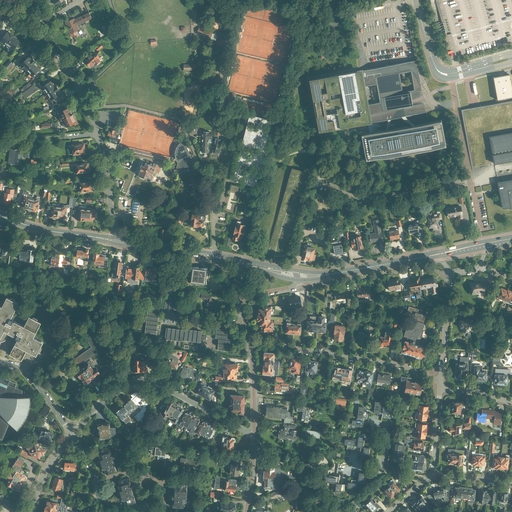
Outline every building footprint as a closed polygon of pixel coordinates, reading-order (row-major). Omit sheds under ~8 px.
[(511,0),(436,0),(437,0),(436,1),(442,23),(443,23),(446,32),(442,33),(438,34),(447,67),(457,64),(511,49),(511,0)] [(79,30),(77,25),(92,18),(89,13),(74,20),(74,19),(65,23),(68,30),(72,37),(74,36),(75,38),(76,37),(77,37),(77,36),(79,36),(77,31),(79,30)] [(199,27),(197,34),(210,39),(212,32),(199,27)] [(7,46),(14,36),(10,33),(10,34),(7,32),(7,33),(6,33),(6,32),(5,33),(5,34),(5,35),(0,41),(7,46)] [(225,36),(218,34),(216,44),(223,45),(225,36)] [(14,36),(7,46),(14,51),(18,45),(19,45),(21,42),(17,39),(17,38),(14,37),(14,36)] [(94,53),(85,61),(90,66),(95,62),(96,64),(99,60),(98,59),(100,58),(94,53)] [(27,71),(35,63),(36,62),(30,56),(22,64),(20,62),(17,65),(19,67),(20,66),(22,68),(23,67),(27,71)] [(2,69),(4,72),(12,64),(13,63),(9,60),(4,66),(5,66),(2,69)] [(37,66),(35,63),(27,71),(30,74),(29,75),(31,77),(29,78),(31,80),(35,77),(33,75),(39,70),(36,67),(37,66)] [(319,132),(357,125),(359,125),(380,121),(407,116),(406,107),(413,106),(412,101),(410,93),(403,94),(400,74),(398,63),(309,79),(319,132)] [(12,64),(4,72),(2,75),(5,78),(14,67),(12,64)] [(494,78),(493,78),(497,98),(497,100),(511,97),(511,86),(510,75),(509,75),(510,78),(501,79),(494,80),(494,78)] [(40,79),(32,85),(22,93),(26,98),(33,92),(32,91),(36,88),(35,87),(37,86),(39,89),(42,87),(46,94),(55,87),(53,84),(52,85),(50,82),(43,86),(41,83),(42,82),(40,79)] [(29,82),(23,88),(20,90),(22,93),(32,85),(29,82)] [(57,87),(55,87),(46,94),(50,100),(48,102),(52,108),(57,104),(55,102),(54,103),(52,100),(60,94),(58,91),(59,90),(57,87)] [(461,110),(475,187),(498,183),(499,188),(499,191),(503,208),(510,207),(510,208),(511,207),(511,100),(461,110)] [(58,112),(62,120),(73,115),(73,114),(71,111),(70,111),(69,108),(65,110),(65,109),(61,111),(60,109),(54,111),(55,114),(58,112)] [(73,115),(62,120),(65,127),(67,126),(67,127),(72,125),(74,124),(77,123),(75,118),(73,115)] [(441,120),(399,128),(382,131),(381,130),(378,131),(378,127),(381,126),(380,121),(359,125),(357,125),(357,128),(356,128),(357,132),(358,131),(359,137),(361,136),(366,161),(446,146),(441,120)] [(109,131),(108,135),(113,136),(113,137),(109,136),(108,140),(116,142),(117,138),(114,137),(114,136),(115,137),(116,133),(117,131),(114,130),(111,129),(110,131),(109,131)] [(244,183),(249,185),(256,187),(257,181),(269,135),(266,134),(266,131),(265,131),(264,133),(246,129),(233,181),(241,183),(242,178),(245,179),(244,183)] [(203,132),(202,143),(202,152),(208,152),(209,143),(211,143),(211,139),(212,139),(212,133),(209,133),(209,132),(203,132)] [(221,136),(215,135),(212,144),(214,145),(214,147),(213,147),(213,149),(212,149),(212,150),(212,151),(212,154),(218,155),(221,145),(222,146),(223,143),(220,142),(221,140),(220,139),(221,136)] [(185,142),(184,142),(181,144),(179,147),(177,150),(177,154),(177,158),(179,161),(179,163),(178,163),(176,168),(195,167),(185,142)] [(79,155),(79,153),(86,152),(85,148),(84,148),(84,144),(81,144),(80,143),(76,144),(76,145),(72,145),(72,144),(69,144),(69,146),(68,146),(68,151),(70,151),(70,155),(73,154),(73,155),(79,155)] [(11,149),(8,163),(19,164),(20,156),(22,157),(23,151),(16,150),(16,149),(14,149),(11,149)] [(150,165),(146,163),(142,162),(134,158),(130,168),(119,164),(114,177),(124,181),(120,191),(122,192),(133,196),(134,197),(139,187),(149,191),(156,173),(159,173),(161,166),(154,163),(153,165),(150,164),(150,165)] [(74,173),(88,172),(88,171),(89,171),(88,164),(87,165),(87,164),(84,164),(80,164),(80,165),(76,165),(76,164),(73,164),(74,173)] [(272,241),(270,245),(286,250),(298,205),(298,204),(307,172),(292,168),(285,192),(272,241)] [(187,186),(187,189),(196,188),(196,185),(197,185),(198,185),(197,183),(199,183),(198,180),(197,180),(197,178),(196,179),(196,176),(195,176),(195,174),(189,175),(189,176),(188,177),(189,179),(188,179),(189,185),(187,186)] [(91,186),(91,181),(88,182),(87,181),(84,182),(80,183),(80,184),(77,184),(78,192),(81,191),(81,193),(86,192),(86,191),(93,190),(93,186),(91,186)] [(196,190),(196,188),(187,189),(187,192),(189,191),(190,197),(191,197),(191,200),(192,200),(192,203),(198,202),(198,199),(199,199),(198,196),(199,196),(199,195),(200,195),(199,191),(198,191),(198,190),(196,190)] [(7,193),(5,193),(4,203),(10,204),(11,197),(13,197),(14,190),(7,189),(7,193)] [(24,209),(29,210),(32,198),(33,196),(28,195),(29,192),(24,191),(23,192),(23,193),(22,198),(23,199),(21,205),(22,205),(22,207),(24,208),(24,209)] [(36,199),(32,198),(29,210),(33,211),(34,210),(36,211),(37,209),(39,203),(38,203),(40,197),(37,196),(36,199)] [(59,206),(57,218),(63,219),(63,218),(65,218),(66,207),(69,208),(69,207),(72,207),(73,203),(73,198),(70,197),(69,205),(68,205),(67,206),(62,205),(62,207),(59,206)] [(86,203),(86,207),(85,208),(86,208),(85,220),(92,221),(93,217),(95,217),(96,217),(97,212),(96,212),(96,211),(94,211),(94,210),(91,210),(91,208),(88,208),(88,205),(92,205),(92,203),(92,202),(92,198),(86,198),(86,203)] [(57,218),(59,206),(59,205),(55,204),(52,204),(52,205),(50,216),(52,217),(52,218),(57,218)] [(79,206),(78,208),(77,219),(78,220),(78,221),(83,221),(84,220),(85,220),(86,208),(85,208),(86,207),(79,206)] [(461,206),(446,209),(447,213),(448,212),(449,216),(458,215),(458,217),(459,217),(459,219),(462,218),(462,214),(461,206)] [(428,221),(427,221),(429,228),(433,227),(433,228),(437,228),(435,220),(442,219),(441,213),(440,211),(437,211),(437,214),(434,215),(434,217),(428,218),(428,221)] [(196,228),(201,228),(202,226),(203,222),(204,222),(204,220),(205,221),(206,215),(206,212),(202,212),(202,215),(201,215),(200,216),(198,215),(192,214),(191,219),(192,219),(192,220),(191,220),(190,221),(190,223),(191,224),(191,226),(196,227),(196,228)] [(415,224),(408,225),(409,233),(415,232),(415,233),(419,232),(418,228),(419,228),(419,226),(418,226),(418,225),(419,225),(418,222),(422,221),(420,215),(417,215),(418,220),(417,221),(417,222),(414,222),(415,224)] [(380,242),(383,241),(382,232),(380,232),(378,220),(374,221),(376,233),(369,234),(370,239),(370,240),(371,242),(380,240),(380,242)] [(237,222),(236,223),(232,240),(238,241),(239,237),(244,238),(245,234),(246,231),(244,231),(245,225),(241,224),(241,223),(241,222),(240,221),(238,221),(237,221),(237,222)] [(173,239),(174,233),(170,232),(170,229),(165,229),(165,230),(161,229),(161,230),(159,230),(158,230),(158,231),(158,232),(159,232),(160,233),(160,238),(164,239),(164,238),(166,238),(173,239)] [(334,242),(331,243),(332,249),(334,249),(335,254),(335,253),(343,252),(343,253),(342,245),(345,245),(344,238),(346,238),(346,235),(343,236),(342,229),(337,230),(339,236),(339,239),(338,239),(336,241),(334,241),(334,242)] [(390,234),(391,239),(399,238),(397,229),(389,231),(389,229),(386,229),(387,234),(390,234)] [(358,248),(362,247),(360,236),(356,237),(355,235),(352,236),(353,241),(351,241),(352,243),(351,243),(352,245),(352,247),(354,246),(354,249),(355,250),(356,250),(357,250),(357,249),(358,249),(358,248)] [(307,258),(314,260),(315,255),(313,254),(315,249),(310,247),(312,243),(308,242),(307,245),(305,245),(303,251),(304,252),(302,257),(307,259),(307,258)] [(0,254),(2,255),(2,257),(8,257),(8,255),(7,255),(8,248),(7,247),(7,245),(8,243),(0,243),(0,245),(0,254)] [(77,254),(76,257),(78,257),(77,260),(77,262),(83,262),(83,261),(88,261),(88,258),(87,258),(87,256),(88,252),(89,252),(89,250),(88,250),(87,250),(86,250),(86,251),(86,252),(82,251),(82,249),(82,248),(79,248),(78,250),(78,251),(78,254),(77,254)] [(33,261),(34,256),(34,250),(29,249),(28,252),(26,252),(26,250),(21,249),(21,251),(20,251),(20,260),(23,261),(23,260),(26,260),(28,260),(27,260),(33,261)] [(59,267),(60,255),(56,254),(56,256),(53,256),(52,258),(52,259),(50,258),(50,262),(52,262),(51,265),(55,266),(54,266),(59,267)] [(100,267),(108,268),(110,258),(105,257),(106,255),(104,255),(99,254),(99,255),(98,254),(95,254),(94,255),(93,259),(95,259),(95,263),(100,264),(100,267)] [(65,255),(60,255),(59,267),(63,267),(67,267),(67,264),(69,264),(69,261),(67,261),(67,260),(68,257),(65,257),(65,255)] [(113,273),(112,278),(119,279),(120,274),(120,273),(122,273),(123,266),(121,266),(122,262),(120,262),(120,260),(117,260),(117,262),(116,262),(114,274),(113,273)] [(127,268),(126,278),(128,278),(127,283),(130,283),(138,284),(138,279),(139,276),(139,271),(139,268),(138,268),(138,266),(135,266),(135,267),(134,267),(128,267),(128,268),(127,268)] [(190,276),(190,282),(190,283),(199,283),(199,284),(206,284),(206,275),(207,275),(207,268),(201,268),(201,267),(199,267),(191,267),(191,276),(190,276)] [(139,276),(138,279),(145,280),(152,280),(152,277),(159,278),(159,271),(157,271),(158,268),(153,268),(153,269),(146,268),(146,273),(141,272),(142,271),(139,271),(139,276)] [(3,275),(3,281),(5,281),(9,282),(9,279),(15,280),(15,281),(15,282),(21,283),(21,282),(21,277),(15,276),(16,274),(10,274),(9,276),(3,275)] [(414,279),(409,280),(411,292),(415,291),(415,290),(423,288),(422,279),(419,280),(419,277),(414,278),(414,279)] [(422,279),(423,288),(431,287),(432,293),(436,292),(435,287),(437,287),(436,279),(434,279),(434,277),(422,279)] [(399,279),(388,281),(389,290),(400,288),(399,279)] [(470,291),(470,294),(485,291),(486,291),(489,291),(491,289),(491,287),(490,285),(489,285),(487,285),(487,284),(486,284),(485,284),(484,283),(481,283),(480,283),(475,283),(475,284),(474,284),(473,283),(470,284),(471,287),(470,287),(471,291),(470,291)] [(503,300),(508,290),(507,290),(507,289),(505,289),(504,289),(501,288),(497,298),(499,299),(500,298),(503,300)] [(373,291),(370,291),(370,289),(357,291),(359,300),(363,299),(363,297),(373,296),(373,292),(373,291)] [(346,290),(334,292),(336,300),(348,297),(346,290)] [(509,303),(511,296),(511,290),(511,291),(508,290),(503,300),(509,302),(509,303)] [(201,293),(201,298),(207,299),(207,302),(206,302),(206,303),(208,304),(207,309),(211,310),(212,309),(218,310),(218,308),(219,308),(219,305),(219,303),(215,302),(215,301),(211,300),(212,296),(209,296),(209,294),(201,293)] [(4,338),(5,337),(7,338),(9,333),(12,335),(14,336),(14,335),(15,336),(15,337),(15,339),(17,339),(10,354),(14,356),(13,357),(18,360),(18,358),(22,360),(27,351),(36,356),(39,351),(40,352),(42,348),(41,347),(44,342),(34,337),(41,322),(37,320),(38,319),(33,317),(33,318),(29,316),(24,326),(18,323),(15,321),(14,321),(14,320),(13,318),(12,317),(19,303),(15,301),(15,299),(11,297),(10,298),(7,297),(2,306),(0,305),(0,339),(4,339),(4,338)] [(293,308),(302,307),(300,297),(288,299),(289,302),(287,302),(288,307),(293,306),(293,308)] [(419,310),(416,308),(409,306),(407,314),(412,315),(410,322),(407,321),(405,328),(406,329),(404,333),(404,336),(410,338),(425,343),(428,336),(425,335),(427,328),(426,327),(427,324),(426,323),(427,319),(429,320),(430,317),(418,313),(419,310)] [(270,317),(271,308),(263,307),(263,310),(259,309),(259,310),(257,310),(256,311),(256,314),(257,315),(258,315),(258,320),(260,320),(264,321),(265,318),(270,319),(270,317)] [(312,332),(312,331),(316,331),(317,316),(315,316),(315,313),(310,312),(310,316),(310,320),(308,320),(307,331),(309,331),(309,332),(312,332)] [(319,316),(317,316),(316,331),(320,331),(321,332),(323,332),(324,332),(325,332),(326,320),(325,320),(325,316),(324,316),(325,313),(322,313),(321,316),(319,316)] [(264,321),(260,320),(260,325),(259,325),(259,329),(259,330),(261,330),(262,330),(263,331),(265,331),(266,330),(267,330),(272,330),(272,325),(273,325),(273,321),(270,321),(270,319),(274,319),(274,323),(275,323),(275,324),(282,324),(283,317),(270,317),(270,319),(265,318),(264,321)] [(290,323),(291,320),(286,319),(286,325),(287,325),(286,328),(286,329),(285,333),(293,334),(294,324),(294,323),(290,323)] [(470,330),(472,330),(472,322),(475,322),(475,319),(472,319),(464,319),(464,320),(460,320),(460,321),(459,321),(459,324),(460,325),(460,327),(461,327),(460,329),(463,333),(466,332),(467,333),(471,331),(470,330)] [(297,324),(294,324),(293,334),(301,334),(301,330),(301,329),(301,324),(297,323),(297,324)] [(345,326),(335,324),(334,332),(332,332),(332,334),(334,334),(334,339),(333,339),(343,340),(344,335),(345,326)] [(369,341),(370,331),(366,331),(366,333),(364,333),(363,333),(362,332),(361,332),(360,332),(360,333),(359,332),(359,334),(358,333),(358,336),(358,342),(361,343),(362,344),(363,344),(364,344),(364,343),(367,344),(368,341),(369,341)] [(383,347),(383,346),(390,347),(391,345),(391,344),(392,337),(391,337),(392,333),(385,331),(384,337),(380,337),(379,345),(379,346),(380,347),(382,348),(383,347)] [(100,358),(102,357),(103,358),(107,355),(93,334),(86,339),(92,347),(70,362),(75,369),(80,365),(82,368),(77,371),(81,377),(85,384),(86,383),(86,384),(87,383),(90,382),(90,380),(91,380),(90,379),(92,378),(93,379),(94,379),(95,379),(97,378),(98,377),(98,376),(97,374),(99,373),(97,369),(96,369),(95,368),(92,370),(92,369),(95,367),(91,360),(87,362),(89,364),(85,367),(82,363),(96,353),(100,358)] [(424,347),(425,343),(410,338),(410,339),(409,339),(409,341),(409,342),(405,341),(403,347),(402,347),(401,350),(402,351),(402,352),(403,352),(404,353),(405,353),(406,353),(407,353),(416,356),(417,357),(418,357),(419,357),(420,357),(421,358),(421,356),(422,357),(422,356),(424,357),(425,356),(426,356),(427,352),(426,351),(427,350),(424,349),(424,347)] [(282,361),(279,361),(274,361),(274,358),(276,358),(276,353),(265,352),(264,353),(263,353),(263,354),(263,355),(263,356),(263,357),(264,357),(264,358),(264,364),(279,365),(282,365),(282,361)] [(162,363),(174,369),(178,362),(177,361),(178,359),(169,354),(168,357),(166,360),(164,359),(162,363)] [(290,368),(289,371),(294,371),(293,372),(299,373),(301,362),(299,362),(300,359),(295,358),(295,357),(293,357),(292,357),(290,364),(290,365),(290,366),(290,367),(290,368)] [(465,372),(467,373),(468,361),(468,358),(461,357),(460,364),(456,364),(456,365),(456,366),(456,367),(456,368),(456,371),(455,372),(455,373),(456,374),(455,379),(461,379),(461,377),(465,377),(465,372)] [(135,371),(146,371),(146,366),(145,366),(145,365),(145,361),(145,358),(140,358),(140,360),(135,360),(135,364),(135,367),(133,367),(133,371),(135,371)] [(306,370),(306,371),(305,376),(308,377),(309,372),(311,372),(311,374),(315,375),(315,373),(316,373),(316,372),(317,372),(317,368),(318,362),(312,361),(311,360),(309,359),(308,360),(306,368),(305,370),(306,370)] [(279,365),(264,364),(263,368),(262,369),(262,370),(261,371),(262,372),(262,373),(263,374),(278,375),(279,366),(282,366),(282,365),(279,365)] [(475,368),(474,380),(475,380),(476,381),(477,381),(477,380),(479,380),(482,381),(482,380),(486,381),(486,380),(487,379),(487,376),(486,375),(487,370),(482,369),(481,368),(481,365),(475,365),(475,368)] [(188,366),(188,367),(187,368),(184,367),(181,373),(182,373),(180,378),(185,380),(183,382),(186,383),(189,385),(191,379),(193,380),(197,371),(191,369),(192,367),(191,367),(189,366),(188,366)] [(333,379),(342,380),(342,377),(343,369),(341,368),(335,367),(333,377),(333,379)] [(342,377),(342,380),(350,382),(351,380),(352,370),(347,369),(346,369),(343,369),(342,377)] [(495,375),(495,384),(496,384),(498,384),(499,384),(502,384),(507,384),(508,383),(508,380),(508,379),(508,375),(511,375),(510,375),(511,370),(498,369),(498,371),(497,371),(496,371),(496,372),(496,374),(495,374),(496,374),(496,375),(495,375)] [(236,377),(236,370),(222,372),(222,375),(223,375),(224,378),(225,378),(230,377),(231,377),(231,379),(236,379),(236,377)] [(360,384),(360,381),(363,382),(365,372),(364,372),(363,371),(362,372),(361,372),(361,371),(359,371),(356,383),(360,384)] [(370,387),(373,373),(369,372),(368,372),(367,371),(366,372),(365,372),(363,382),(363,385),(368,386),(370,387)] [(382,385),(383,382),(389,383),(391,376),(384,375),(384,374),(383,374),(383,375),(379,374),(377,384),(382,385)] [(0,438),(3,440),(9,424),(10,423),(17,429),(18,428),(21,425),(23,422),(25,419),(27,416),(28,412),(29,408),(30,405),(31,401),(31,397),(23,397),(23,390),(15,387),(17,383),(0,376),(0,438)] [(196,376),(195,378),(193,383),(196,385),(198,379),(199,379),(200,379),(201,378),(196,376)] [(400,386),(399,390),(409,392),(419,394),(420,392),(421,393),(421,390),(420,390),(421,388),(422,388),(422,385),(421,385),(421,383),(411,382),(411,381),(411,378),(408,378),(408,377),(402,376),(400,386)] [(275,391),(292,394),(293,389),(289,388),(289,384),(282,383),(282,385),(275,384),(274,390),(274,391),(275,391)] [(208,387),(204,385),(205,385),(204,384),(203,385),(201,384),(196,393),(199,395),(200,394),(203,396),(208,387)] [(208,387),(203,396),(211,400),(212,397),(211,396),(214,391),(212,389),(212,388),(208,386),(208,387)] [(128,402),(124,406),(138,421),(140,420),(141,421),(144,419),(142,417),(144,415),(145,415),(143,413),(145,411),(146,408),(147,407),(145,406),(148,404),(148,403),(148,402),(148,401),(148,400),(147,400),(147,399),(147,398),(146,397),(146,396),(145,395),(144,395),(143,394),(142,393),(138,392),(137,392),(136,393),(135,393),(134,393),(133,393),(133,394),(132,394),(131,395),(133,397),(131,398),(130,397),(129,397),(126,399),(126,400),(128,402)] [(244,403),(244,396),(230,395),(229,405),(231,405),(230,411),(236,411),(236,410),(239,411),(238,413),(243,414),(244,403)] [(170,417),(177,404),(173,402),(173,403),(169,401),(168,402),(167,404),(167,406),(168,406),(165,411),(163,411),(161,414),(166,417),(167,415),(170,417)] [(373,412),(382,413),(383,406),(380,406),(380,404),(381,402),(376,401),(376,405),(373,405),(373,412)] [(452,402),(451,407),(453,407),(452,412),(462,414),(463,406),(461,406),(461,403),(452,402)] [(182,406),(177,404),(170,417),(174,419),(173,421),(178,423),(180,420),(179,419),(180,415),(181,413),(182,413),(183,412),(183,411),(184,409),(181,408),(182,406)] [(309,406),(303,405),(297,404),(296,411),(302,412),(301,420),(308,422),(309,413),(308,412),(309,406)] [(266,416),(284,419),(284,423),(289,423),(291,424),(291,417),(292,415),(292,412),(287,411),(288,408),(267,405),(266,416)] [(417,409),(416,412),(418,412),(418,413),(428,414),(428,413),(429,412),(429,411),(428,410),(428,409),(428,406),(417,405),(416,409),(417,409)] [(138,421),(124,406),(120,409),(119,407),(117,407),(115,410),(115,411),(116,412),(116,413),(117,413),(123,420),(128,425),(135,424),(138,421)] [(390,407),(383,406),(382,413),(382,416),(389,417),(389,413),(391,413),(393,414),(394,409),(390,409),(390,407)] [(328,407),(327,413),(330,414),(343,420),(344,414),(331,408),(328,407)] [(364,418),(367,418),(368,411),(364,411),(364,409),(364,407),(360,407),(359,410),(358,410),(357,417),(364,418)] [(478,414),(477,421),(486,422),(486,418),(495,418),(494,424),(500,424),(501,413),(492,412),(492,411),(482,410),(482,414),(478,414)] [(187,427),(194,414),(190,412),(189,414),(187,412),(185,413),(184,416),(182,420),(180,419),(180,420),(178,423),(177,425),(182,428),(183,425),(187,427)] [(418,412),(416,412),(415,419),(426,420),(427,418),(427,417),(428,416),(428,415),(428,414),(418,413),(418,412)] [(195,432),(197,428),(196,427),(199,421),(199,419),(197,418),(198,416),(194,414),(187,427),(191,429),(189,433),(193,436),(195,432)] [(356,425),(355,427),(363,428),(364,418),(357,417),(356,420),(354,420),(353,420),(352,424),(356,425)] [(199,428),(197,428),(195,432),(200,435),(200,434),(203,436),(210,424),(207,422),(206,423),(204,422),(202,422),(199,428)] [(100,439),(111,438),(116,438),(115,427),(110,427),(110,423),(96,424),(96,425),(96,429),(99,429),(99,435),(100,439)] [(278,437),(278,438),(287,439),(288,431),(289,423),(284,423),(283,429),(279,428),(279,433),(277,432),(276,437),(278,437)] [(288,431),(287,439),(292,440),(292,441),(293,442),(295,442),(296,440),(298,440),(299,436),(297,436),(297,431),(294,431),(295,428),(296,428),(297,428),(297,425),(295,424),(291,424),(289,423),(288,431)] [(416,423),(415,430),(426,432),(427,431),(427,430),(428,429),(427,428),(427,427),(426,427),(427,425),(416,423)] [(449,428),(448,430),(449,431),(449,432),(453,432),(452,434),(459,434),(459,429),(465,430),(465,429),(470,430),(471,424),(464,424),(463,424),(458,423),(457,425),(453,425),(453,427),(450,426),(449,428)] [(210,424),(203,436),(204,435),(207,437),(206,438),(211,441),(214,437),(212,436),(216,430),(215,428),(213,427),(214,426),(210,424)] [(39,428),(37,433),(38,434),(37,437),(38,438),(49,441),(48,443),(50,443),(52,443),(52,440),(51,440),(53,433),(46,431),(45,432),(42,431),(42,430),(39,428)] [(304,429),(305,436),(320,438),(320,432),(304,429)] [(426,432),(415,430),(414,434),(414,437),(425,438),(425,435),(426,436),(426,435),(427,434),(427,433),(426,432)] [(228,437),(224,437),(222,436),(222,442),(224,442),(224,445),(221,445),(221,450),(223,450),(227,451),(228,451),(228,450),(232,451),(232,450),(235,450),(235,446),(233,446),(233,445),(233,443),(234,442),(235,442),(235,441),(235,440),(235,439),(235,438),(234,438),(233,438),(232,438),(231,438),(230,439),(228,438),(228,437)] [(354,446),(361,447),(364,447),(365,440),(363,440),(363,438),(359,437),(358,439),(355,439),(354,446)] [(354,446),(355,439),(348,438),(348,440),(346,439),(345,444),(347,444),(347,448),(354,449),(354,446)] [(217,444),(212,441),(208,449),(210,451),(211,450),(213,451),(217,444)] [(424,442),(414,441),(414,450),(423,450),(424,449),(424,448),(424,447),(424,442)] [(35,458),(36,458),(37,456),(39,457),(42,453),(43,454),(46,450),(45,450),(46,448),(36,442),(35,445),(31,442),(27,449),(29,450),(29,451),(30,451),(31,451),(30,452),(33,454),(32,456),(32,457),(33,457),(33,458),(34,458),(35,458)] [(399,458),(399,455),(403,456),(404,448),(404,446),(400,445),(396,444),(395,449),(394,449),(393,452),(395,453),(394,457),(395,457),(394,459),(398,460),(398,458),(399,458)] [(163,470),(164,470),(169,470),(170,461),(170,454),(165,454),(166,448),(158,447),(158,448),(157,448),(158,446),(157,446),(157,447),(149,446),(149,450),(151,450),(150,453),(155,454),(155,455),(157,455),(157,459),(164,460),(163,470)] [(101,449),(99,450),(101,454),(99,455),(103,469),(105,469),(106,474),(116,471),(115,466),(113,458),(116,457),(115,454),(112,455),(111,452),(110,447),(103,449),(103,447),(103,449),(101,449)] [(364,447),(361,447),(360,454),(363,454),(363,456),(368,457),(368,455),(370,455),(370,448),(364,447)] [(455,454),(456,450),(449,450),(449,454),(448,453),(448,455),(447,455),(446,457),(447,458),(447,459),(448,459),(449,459),(448,463),(455,464),(455,454)] [(460,454),(455,454),(455,464),(456,464),(457,465),(458,465),(459,464),(462,465),(463,454),(463,452),(460,452),(460,454)] [(500,468),(501,457),(496,457),(496,455),(493,454),(493,457),(492,468),(495,468),(496,468),(497,468),(498,468),(498,469),(499,469),(499,468),(500,468)] [(415,461),(412,460),(411,469),(416,470),(417,461),(419,461),(420,456),(415,455),(415,461)] [(501,457),(500,468),(501,469),(502,469),(503,469),(504,469),(505,469),(508,469),(509,458),(509,455),(506,455),(506,457),(501,457)] [(181,458),(181,457),(176,456),(175,463),(180,463),(180,466),(190,467),(190,465),(197,466),(197,464),(198,464),(198,461),(188,459),(188,458),(181,458)] [(423,464),(424,456),(420,456),(419,461),(417,461),(416,470),(422,471),(422,470),(424,470),(425,464),(423,464)] [(238,475),(238,474),(239,474),(239,473),(240,472),(240,471),(239,471),(239,470),(239,468),(239,466),(239,465),(239,464),(235,464),(235,463),(235,460),(223,458),(222,461),(225,462),(225,463),(232,464),(231,470),(231,473),(231,475),(238,475)] [(10,478),(7,483),(12,486),(11,488),(17,491),(19,488),(19,489),(22,484),(22,483),(24,481),(25,480),(27,478),(26,476),(20,472),(22,469),(21,468),(23,464),(24,463),(18,459),(17,461),(16,461),(15,463),(14,463),(14,464),(12,468),(10,467),(8,471),(11,473),(9,476),(10,478)] [(279,483),(280,480),(283,480),(284,470),(280,470),(281,468),(274,467),(266,467),(266,471),(264,471),(264,477),(264,480),(265,480),(265,486),(265,489),(272,489),(272,488),(276,489),(276,487),(277,487),(277,483),(279,483)] [(358,483),(365,484),(366,474),(359,473),(358,480),(358,483)] [(335,483),(338,483),(339,476),(329,475),(329,477),(327,477),(326,482),(328,482),(335,483)] [(59,492),(63,480),(56,477),(54,483),(52,489),(59,492)] [(225,481),(225,480),(226,478),(216,477),(214,488),(224,489),(225,481)] [(120,480),(119,481),(120,485),(119,486),(123,500),(124,500),(125,505),(136,502),(134,497),(132,489),(135,488),(135,485),(131,486),(130,483),(131,483),(129,478),(128,478),(126,479),(122,480),(122,478),(122,480),(120,480)] [(227,481),(225,480),(225,481),(224,489),(225,491),(228,491),(229,490),(235,491),(235,490),(237,490),(238,487),(236,486),(236,484),(236,480),(229,479),(228,479),(227,481)] [(358,483),(358,480),(351,479),(351,483),(349,482),(348,487),(350,488),(350,489),(357,490),(358,483)] [(389,487),(395,494),(395,493),(396,494),(398,492),(397,492),(400,489),(392,480),(387,484),(389,487)] [(170,495),(170,498),(173,499),(173,502),(173,507),(180,507),(180,509),(180,507),(183,508),(184,508),(184,503),(185,503),(186,488),(185,488),(185,483),(174,482),(174,488),(173,496),(170,495)] [(338,483),(335,483),(334,490),(336,490),(335,492),(340,493),(340,491),(344,491),(345,484),(338,483)] [(74,493),(80,494),(79,497),(88,498),(89,495),(85,495),(86,488),(78,487),(78,485),(72,484),(71,496),(74,496),(74,493)] [(460,498),(462,486),(459,486),(458,487),(454,487),(454,489),(455,489),(454,494),(454,495),(454,497),(457,498),(457,499),(460,500),(461,498),(460,498)] [(460,498),(461,498),(467,499),(469,487),(462,486),(460,498)] [(394,494),(395,494),(389,487),(383,492),(389,499),(392,496),(393,496),(394,495),(394,494)] [(469,487),(467,499),(468,499),(468,502),(474,502),(476,492),(476,490),(472,489),(472,488),(469,487)] [(433,491),(434,494),(427,496),(430,500),(433,505),(432,505),(435,510),(438,507),(435,502),(438,501),(437,498),(443,497),(445,501),(448,500),(445,488),(443,489),(433,491)] [(486,505),(487,503),(489,490),(486,490),(485,491),(481,490),(481,492),(480,493),(479,502),(483,503),(483,505),(486,505)] [(489,490),(487,503),(494,504),(495,496),(495,494),(496,492),(492,492),(491,491),(489,490)] [(264,497),(266,500),(271,498),(271,497),(279,494),(277,491),(264,497)] [(506,503),(507,496),(508,496),(508,493),(505,493),(505,492),(501,492),(501,493),(500,493),(500,494),(501,494),(500,496),(499,505),(505,506),(504,511),(505,511),(508,511),(509,506),(505,505),(506,503)] [(426,506),(428,504),(422,496),(420,495),(417,498),(418,499),(419,500),(417,501),(425,511),(428,508),(426,506)] [(366,499),(375,510),(377,508),(377,509),(378,508),(379,507),(380,506),(372,497),(370,498),(368,496),(366,499)] [(216,498),(215,501),(217,502),(217,505),(221,505),(220,511),(232,511),(232,509),(234,509),(234,508),(235,507),(235,505),(235,504),(220,503),(220,498),(216,498)] [(67,511),(69,500),(61,499),(60,506),(56,505),(57,503),(53,502),(50,502),(47,501),(47,503),(46,507),(45,507),(45,508),(45,509),(44,510),(45,511),(44,511),(73,511),(74,511),(67,511)] [(361,502),(363,504),(363,505),(369,511),(373,511),(374,511),(375,510),(366,499),(361,502)] [(350,503),(347,506),(351,511),(355,509),(358,506),(354,500),(350,503)] [(423,511),(425,511),(417,501),(416,502),(415,502),(414,500),(410,503),(412,505),(417,511),(418,511),(421,510),(422,511),(423,511)]
